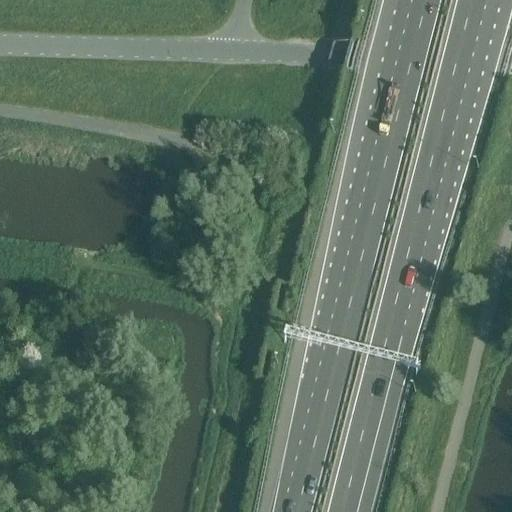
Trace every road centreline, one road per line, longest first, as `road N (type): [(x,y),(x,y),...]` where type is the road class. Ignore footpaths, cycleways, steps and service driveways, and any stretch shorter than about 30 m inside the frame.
road 1 (motorway): [(349,511),(481,0)]
road 2 (motorway): [(426,0),(297,511)]
road 3 (tertiary): [(511,60),(0,42)]
road 4 (unclassified): [(199,152),(0,115)]
